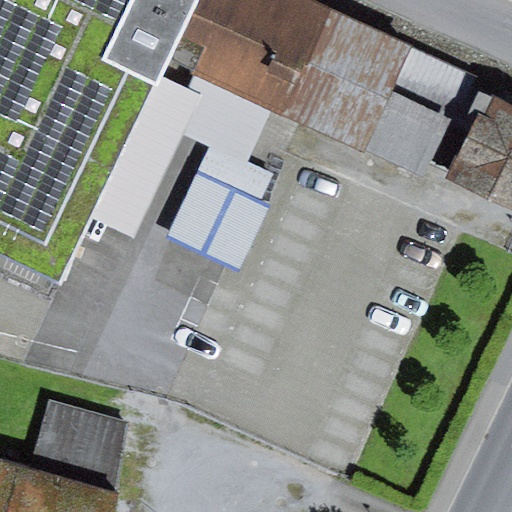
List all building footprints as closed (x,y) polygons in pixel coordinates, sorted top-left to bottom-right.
[(0,0),(0,261),(59,290),(93,219),(167,65),(198,0),(0,0)] [(498,102),(505,87),(313,0),(198,0),(167,65),(272,113),(422,183),(430,165),(452,175),(479,117),(489,122),(498,102)] [(167,65),(93,219),(132,237),(181,135),(247,166),(272,113),(167,65)] [(452,175),(451,178),(511,205),(511,108),(498,102),(489,122),(479,117),(452,175)] [(128,423),(51,402),(30,472),(116,493),(128,423)] [(30,472),(0,463),(0,511),(117,511),(121,494),(116,493),(30,472)]
